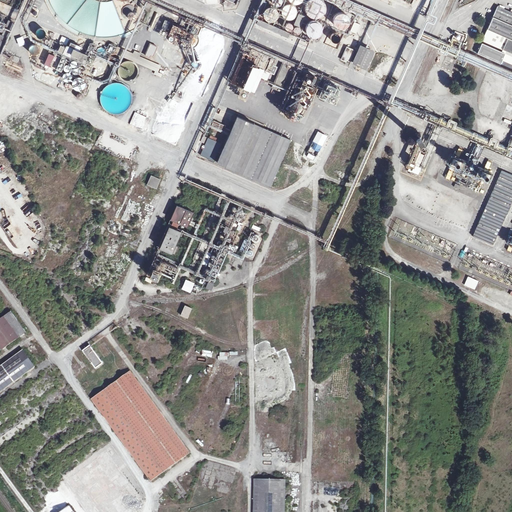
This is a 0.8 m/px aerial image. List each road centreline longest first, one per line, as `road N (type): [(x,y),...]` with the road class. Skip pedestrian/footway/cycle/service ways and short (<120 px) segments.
road 1 (track): [(457,511),(461,304),(353,257)]
road 2 (unknown): [(240,477),(252,437),(250,296),(312,276)]
road 3 (unclassified): [(400,91),(380,90),(173,0)]
road 4 (unknown): [(101,323),(198,457),(240,477)]
